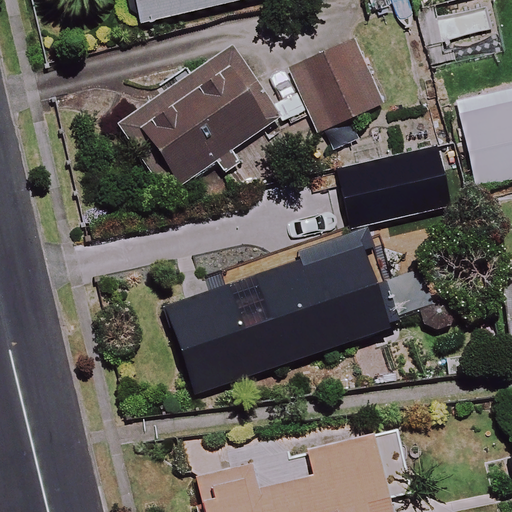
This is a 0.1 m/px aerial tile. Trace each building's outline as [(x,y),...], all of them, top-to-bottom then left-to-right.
[(133,0),(139,23),(248,0),(133,0)] [(461,0),(424,0),(427,9),(461,0)] [(459,8),(449,9),(445,12),(442,14),(439,18),(436,21),(434,25),(433,30),(433,34),(434,39),(435,43),(437,47),(440,50),(443,53),(447,56),(451,58),(456,59),(460,59),(464,58),(469,57),(473,55),(476,52),(479,49),(482,45),(483,41),(484,36),(484,32),(484,28),(483,23),(480,19),(478,16),(474,13),(471,10),(467,9),(462,8),(459,8)] [(377,108),(350,44),(289,70),(316,134),(377,108)] [(164,198),(209,167),(221,184),(231,178),(236,186),(252,175),(234,150),(276,121),(228,53),(196,75),(189,65),(158,87),(165,97),(117,130),(164,198)] [(511,105),(450,120),(472,214),(509,205),(508,197),(506,195),(504,193),(503,191),(502,188),(502,186),(502,183),(502,180),(503,178),(505,175),(506,173),(509,172),(511,170),(511,105)] [(375,220),(365,174),(306,187),(316,233),(375,220)] [(393,324),(359,234),(163,307),(196,397),(393,324)] [(511,261),(499,263),(507,325),(511,324),(511,261)] [(384,511),(379,490),(403,485),(391,435),(308,455),(315,482),(254,497),(248,469),(193,483),(200,511),(384,511)]
